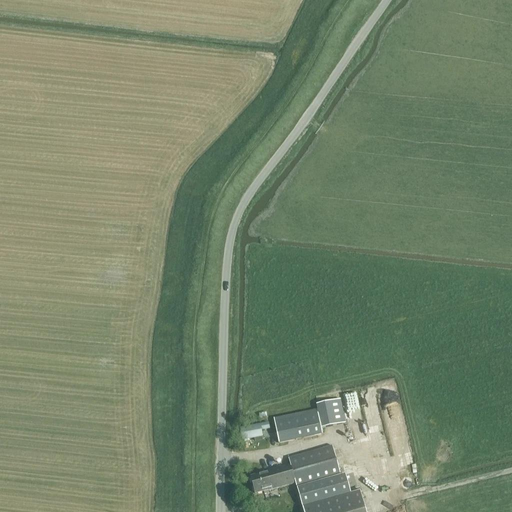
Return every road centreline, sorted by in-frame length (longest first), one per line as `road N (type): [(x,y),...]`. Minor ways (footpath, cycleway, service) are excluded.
road 1 (unclassified): [(222,511),(234,220),(387,0)]
road 2 (track): [(511,469),(381,500),(337,440),(223,461)]
